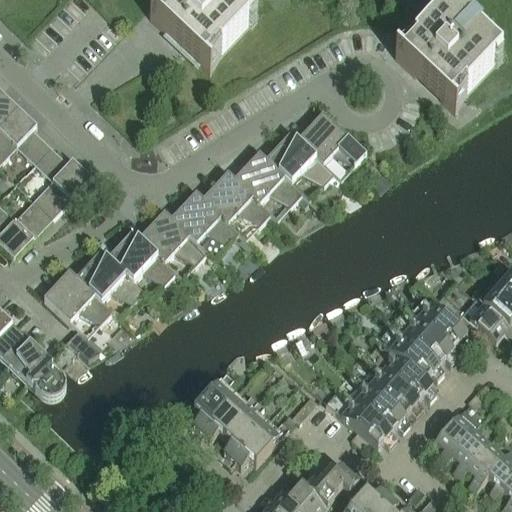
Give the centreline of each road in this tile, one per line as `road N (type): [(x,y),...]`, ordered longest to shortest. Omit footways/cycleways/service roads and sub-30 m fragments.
road 1 (residential): [(143,186),(169,181),(307,94),(334,86)]
road 2 (residential): [(399,462),(366,480),(304,440),(247,501)]
road 3 (residential): [(143,186),(116,173),(0,60)]
road 4 (residential): [(11,283),(94,232),(143,186)]
road 5 (residential): [(399,462),(470,377),(489,369),(511,384)]
